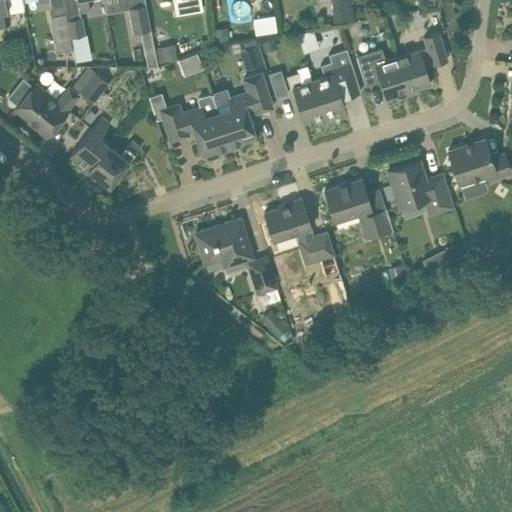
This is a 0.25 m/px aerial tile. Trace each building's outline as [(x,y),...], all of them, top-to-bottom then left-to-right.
[(0,0),(0,23),(11,21),(9,8),(24,5),(23,0),(0,0)] [(52,0),(50,1),(53,13),(65,12),(63,0),(52,0)] [(77,0),(79,12),(90,9),(88,0),(77,0)] [(174,0),(177,14),(203,10),(202,4),(200,0),(174,0)] [(330,3),(334,24),(348,22),(345,1),(330,3)] [(128,6),(133,44),(152,41),(145,3),(128,6)] [(65,14),(72,46),(85,44),(79,11),(65,14)] [(253,17),(255,34),(277,31),(275,14),(253,17)] [(427,46),(397,56),(408,90),(431,83),(425,62),(431,60),(432,64),(448,59),(439,31),(424,36),(427,46)] [(261,42),(265,54),(278,51),(275,39),(261,42)] [(325,76),(313,79),(325,117),(337,113),(336,110),(345,107),(342,97),(361,91),(347,47),(329,53),(331,61),(321,64),(325,76)] [(408,90),(397,56),(386,59),(382,47),(357,55),(367,85),(381,80),(386,97),(408,90)] [(183,74),(203,68),(197,52),(177,58),(183,74)] [(73,86),(93,103),(109,84),(89,67),(73,86)] [(289,93),(281,69),(269,72),(276,97),(289,93)] [(325,117),(313,79),(302,83),(298,71),(287,75),(291,88),(292,87),(303,120),(313,117),(314,121),(325,117)] [(226,86),(212,91),(221,122),(230,148),(235,146),(234,143),(256,136),(247,110),(254,108),(255,112),(273,106),(261,72),(244,77),(248,90),(228,97),(226,86)] [(29,120),(47,135),(69,109),(68,108),(79,94),(69,86),(58,100),(36,82),(34,85),(22,76),(7,95),(18,104),(16,107),(30,119),(29,120)] [(221,122),(212,91),(199,95),(202,105),(181,112),(178,103),(161,108),(165,120),(165,121),(171,139),(188,133),(187,130),(194,127),(202,153),(223,146),(224,149),(230,148),(221,122)] [(160,104),(152,106),(158,123),(165,121),(165,120),(161,108),(160,104)] [(90,109),(83,117),(90,123),(97,115),(90,109)] [(82,163),(80,166),(91,175),(93,171),(109,184),(140,145),(131,138),(120,152),(99,135),(110,122),(101,115),(70,153),(82,163)] [(448,150),(459,182),(485,174),(487,179),(511,171),(505,153),(491,157),(485,138),(448,150)] [(400,206),(425,197),(430,213),(453,205),(442,172),(426,178),(420,159),(388,169),(400,206)] [(334,220),(359,212),(367,237),(393,229),(386,208),(373,212),(362,178),(325,190),(334,220)] [(299,239),(306,262),(334,253),(326,230),(312,235),(310,227),(312,227),(302,197),(279,204),(280,207),(264,212),(273,239),(297,231),(300,239),(299,239)] [(205,262),(222,257),(224,265),(247,258),(258,292),(276,286),(266,256),(254,260),(240,217),(195,231),(205,262)] [(388,267),(392,282),(405,278),(400,263),(388,267)]
